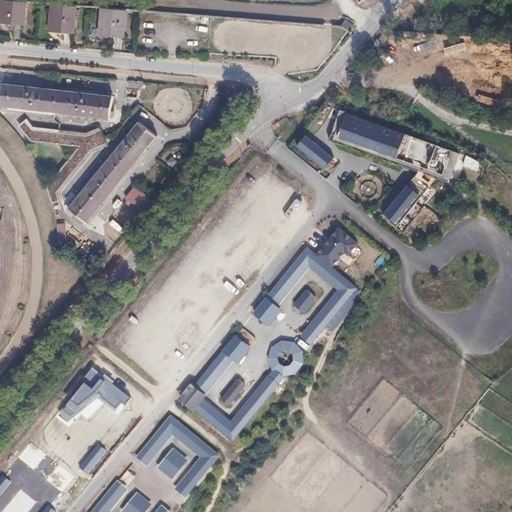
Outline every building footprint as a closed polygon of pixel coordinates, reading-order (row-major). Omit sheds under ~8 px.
[(18,0),(0,0),(0,8),(0,20),(24,23),(26,1),(18,0)] [(51,2),(49,29),(74,30),(76,4),(51,2)] [(101,6),(99,33),(124,35),(126,8),(101,6)] [(322,17),(338,18),(340,15),(331,8),(322,17)] [(136,28),(137,12),(129,11),(129,28),(136,28)] [(0,84),(0,105),(107,116),(110,96),(0,84)] [(136,97),(137,89),(127,88),(126,96),(136,97)] [(444,173),(452,149),(346,112),(338,136),(444,173)] [(20,119),(14,124),(26,140),(80,146),(45,190),(57,204),(62,198),(57,193),(93,149),(107,142),(99,127),(83,135),(29,129),(20,119)] [(141,121),(72,207),(88,221),(157,135),(141,121)] [(325,168),(335,156),(308,133),(298,145),(325,168)] [(471,155),(467,165),(474,168),(478,158),(471,155)] [(419,191),(408,182),(384,212),(395,221),(419,191)] [(68,239),(66,222),(58,223),(60,240),(68,239)] [(338,225),(316,252),(335,267),(345,251),(350,254),(360,242),(338,225)] [(268,295),(280,304),(311,267),(339,289),(301,334),(314,344),(360,287),(335,267),(316,252),(308,246),(268,295)] [(293,303),(306,312),(318,296),(305,287),(293,303)] [(268,295),(255,313),(270,326),(285,308),(280,304),(268,295)] [(254,346),(237,333),(224,350),(235,359),(240,363),(254,346)] [(296,341),(283,340),(272,346),(269,358),(274,370),(285,375),(297,373),(305,363),(304,351),(296,341)] [(235,359),(224,350),(195,383),(207,393),(208,392),(235,359)] [(102,374),(92,366),(59,414),(68,423),(98,393),(114,407),(121,399),(125,402),(129,397),(113,384),(116,381),(104,372),(102,374)] [(232,412),(208,392),(207,393),(196,409),(234,441),(281,384),(265,370),(232,412)] [(239,378),(222,400),(229,405),(247,385),(239,378)] [(196,409),(207,393),(195,383),(192,381),(180,397),(194,410),(196,409)] [(172,415),(138,458),(147,467),(173,435),(201,457),(175,489),(187,497),(221,455),(172,415)] [(107,451),(98,443),(79,467),(88,474),(107,451)] [(174,448),(158,468),(173,480),(190,460),(174,448)] [(0,496),(11,482),(3,475),(0,478),(0,496)] [(110,511),(129,489),(119,480),(91,511),(171,511),(163,505),(157,511),(110,511)] [(139,492),(122,511),(147,511),(153,505),(139,492)]
